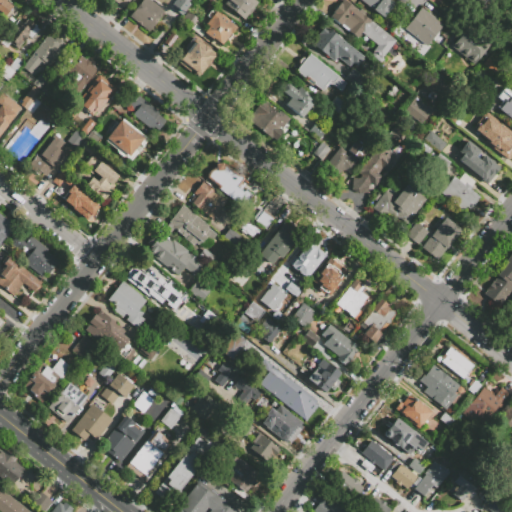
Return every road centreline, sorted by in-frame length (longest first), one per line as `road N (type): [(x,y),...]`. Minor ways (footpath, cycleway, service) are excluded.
road 1 (residential): [(0,380),(302,0)]
road 2 (residential): [(62,0),(443,300)]
road 3 (tertiary): [(443,300),(274,511)]
road 4 (secondary): [(0,416),(123,511)]
road 5 (residential): [(0,182),(98,259)]
